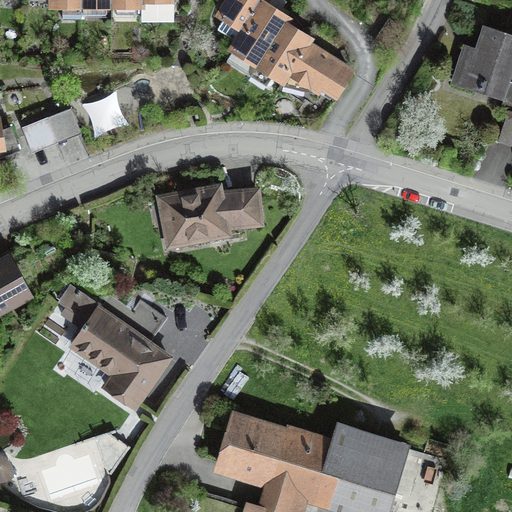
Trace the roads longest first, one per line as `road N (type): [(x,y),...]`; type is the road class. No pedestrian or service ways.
road 1 (unclassified): [(349,159),(167,431),(124,511)]
road 2 (residential): [(0,218),(190,147),(267,144),(349,159)]
road 3 (track): [(232,336),(369,403),(385,417),(388,435)]
road 4 (unclassified): [(435,0),(349,159)]
road 5 (residential): [(511,211),(349,159)]
